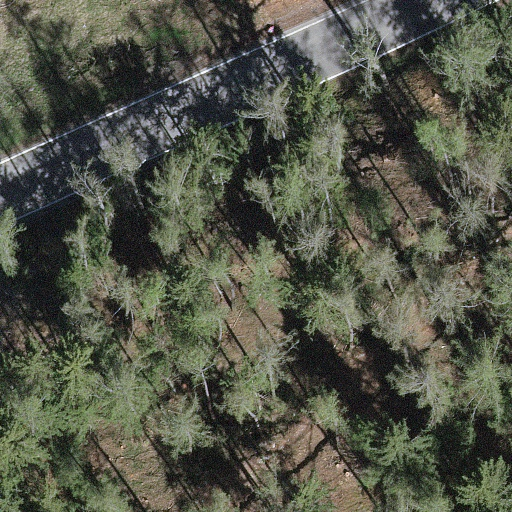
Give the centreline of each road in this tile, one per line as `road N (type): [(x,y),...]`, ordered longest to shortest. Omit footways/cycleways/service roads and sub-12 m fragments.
road 1 (tertiary): [(437,0),(0,197)]
road 2 (track): [(200,511),(311,427),(393,343),(511,250)]
